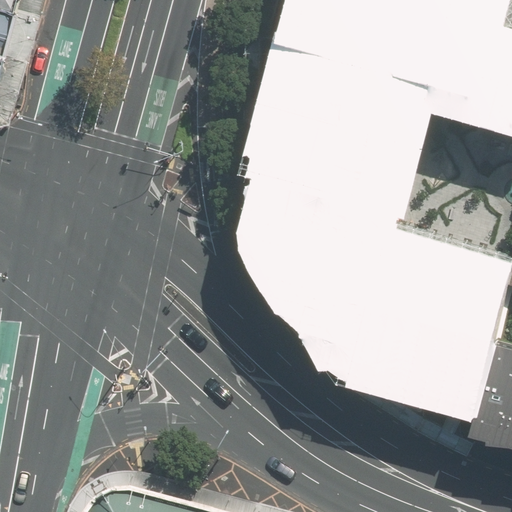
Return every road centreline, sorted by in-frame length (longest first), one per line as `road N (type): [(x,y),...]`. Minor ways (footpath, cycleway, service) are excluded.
road 1 (primary): [(326,433),(153,417),(104,429),(15,476)]
road 2 (primary): [(200,0),(211,180),(233,319)]
road 3 (primary): [(286,400),(217,359),(93,252)]
road 4 (primary): [(166,0),(104,215)]
road 5 (primary): [(29,408),(23,277),(33,198)]
road 6 (primary): [(33,198),(80,0)]
road 7 (primary): [(93,252),(29,408)]
road 8 (primary): [(104,215),(162,251),(233,319)]
road 9 (primary): [(326,433),(399,481),(467,511)]
